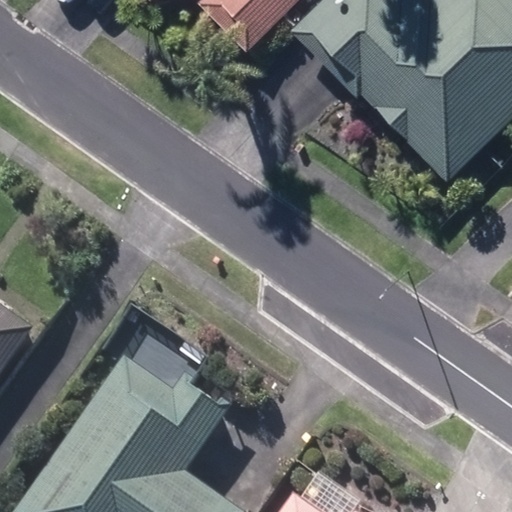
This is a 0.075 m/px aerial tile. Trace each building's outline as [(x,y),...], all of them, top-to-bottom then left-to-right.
[(202,0),(199,3),(251,53),(301,0),(202,0)] [(363,95),(449,182),(511,120),(511,0),(325,0),(294,32),(360,98),(363,95)] [(0,384),(34,335),(0,310),(0,384)] [(233,511),(185,478),(227,418),(181,386),(172,398),(125,365),(21,511),(233,511)] [(358,511),(361,509),(318,480),(300,505),(293,501),(285,511),(358,511)]
